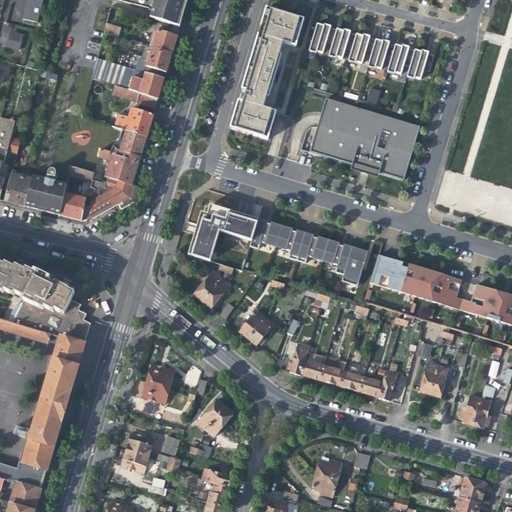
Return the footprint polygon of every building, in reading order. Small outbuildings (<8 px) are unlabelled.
[(42,0),(27,0),(23,16),(38,20),(42,0)] [(154,0),(150,18),(173,26),(179,27),(185,8),(159,0),(154,0)] [(303,20),(266,9),(258,36),(262,37),(258,49),(254,48),(241,90),(245,92),(242,103),(238,102),(230,129),(267,140),(275,113),(262,109),(266,98),(268,99),(281,56),(279,55),(282,44),(295,48),(303,20)] [(106,24),(104,34),(114,37),(117,28),(106,24)] [(316,52),(322,54),(325,44),(329,29),(330,27),(324,25),(323,27),(316,24),(309,50),(316,52)] [(173,26),(170,35),(176,37),(179,27),(173,26)] [(10,28),(6,46),(18,49),(23,32),(10,28)] [(332,29),(329,29),(325,44),(331,46),(336,31),(332,29)] [(335,58),(341,59),(344,49),(349,34),(350,32),(344,30),(343,32),(336,30),(336,31),(331,46),(328,56),(335,58)] [(157,31),(154,42),(152,48),(171,54),(176,37),(170,35),(157,31)] [(352,35),(349,34),(344,49),(351,51),(355,36),(352,35)] [(355,63),(361,64),(364,54),(368,39),(369,37),(363,35),(363,37),(356,35),(355,36),(351,51),(348,61),(355,63)] [(370,40),(368,39),(364,54),(370,56),(375,41),(370,40)] [(374,68),(380,70),(384,60),(388,45),(389,43),(383,41),(382,42),(375,40),(375,41),(370,56),(367,66),(374,68)] [(390,45),(388,45),(384,60),(390,62),(394,47),(390,45)] [(394,73),(400,75),(403,65),(408,50),(408,48),(402,46),(402,48),(395,45),(394,47),(390,62),(387,71),(394,73)] [(145,46),(138,71),(164,79),(171,54),(152,48),(149,48),(145,46)] [(410,51),(408,50),(403,65),(409,67),(414,52),(410,51)] [(414,79),(420,81),(423,70),(427,55),(428,53),(422,51),(421,53),(414,51),(414,52),(409,67),(407,77),(414,79)] [(431,56),(427,55),(423,70),(429,72),(433,57),(431,56)] [(92,79),(116,87),(140,94),(158,100),(164,79),(138,71),(97,59),(95,69),(92,79)] [(113,96),(137,103),(140,94),(116,87),(113,96)] [(366,101),(375,104),(379,92),(370,89),(366,101)] [(158,100),(140,94),(137,103),(155,109),(158,100)] [(326,99),(310,153),(356,166),(379,173),(403,180),(419,126),(326,99)] [(114,128),(122,131),(146,138),(153,116),(134,110),(132,110),(129,119),(118,115),(114,128)] [(0,190),(3,181),(0,179),(0,168),(1,163),(2,164),(3,160),(1,160),(12,118),(1,115),(0,119),(0,190)] [(119,152),(140,159),(146,138),(122,131),(119,140),(123,141),(119,152)] [(16,155),(19,140),(13,138),(8,153),(16,155)] [(112,147),(119,152),(123,141),(119,140),(116,141),(114,141),(112,147)] [(110,162),(106,178),(132,186),(138,165),(117,159),(109,156),(110,152),(100,149),(98,158),(110,162)] [(138,165),(140,159),(119,152),(117,159),(138,165)] [(68,174),(91,184),(93,175),(70,165),(68,174)] [(379,173),(356,166),(355,171),(363,173),(377,178),(379,173)] [(47,170),(46,176),(53,178),(55,173),(53,170),(50,170),(47,170)] [(11,172),(3,201),(23,206),(30,180),(14,176),(15,172),(11,172)] [(128,198),(132,186),(106,178),(93,175),(91,184),(90,188),(94,190),(92,201),(89,220),(128,198)] [(31,176),(30,180),(23,206),(58,215),(63,193),(65,185),(52,182),(45,180),(31,176)] [(85,199),(63,193),(58,215),(83,221),(85,199)] [(357,258),(359,252),(342,247),(342,248),(341,251),(338,250),(311,241),(312,239),(312,238),(295,233),(295,234),(294,236),(264,227),(265,225),(265,224),(210,207),(207,215),(203,214),(199,227),(203,228),(200,237),(196,236),(190,256),(197,259),(203,261),(210,263),(220,232),(251,241),(250,247),(258,250),(260,243),(290,252),(288,259),(305,264),(307,257),(337,267),(335,273),(343,276),(341,282),(357,287),(365,260),(357,258)] [(52,222),(39,218),(37,222),(50,227),(52,222)] [(267,226),(265,225),(264,227),(294,236),(295,234),(293,233),(290,233),(291,231),(270,225),(269,226),(267,226)] [(314,240),(312,239),(311,241),(338,250),(341,251),(342,248),(338,247),(338,245),(317,239),(317,240),(314,240)] [(359,252),(357,258),(365,260),(367,253),(362,252),(359,251),(359,252)] [(378,255),(369,283),(511,326),(511,295),(502,293),(484,287),(476,285),(472,299),(473,299),(472,303),(455,298),(456,294),(457,294),(461,281),(455,279),(434,272),(419,268),(378,255)] [(200,274),(203,261),(197,259),(193,272),(200,274)] [(79,265),(66,261),(64,265),(77,270),(79,265)] [(48,316),(57,285),(56,288),(54,290),(43,283),(46,278),(36,272),(35,274),(24,269),(22,271),(13,266),(12,268),(3,264),(2,266),(0,264),(0,288),(8,293),(9,291),(21,298),(19,303),(15,303),(4,321),(41,332),(45,322),(48,316)] [(198,298),(202,302),(221,279),(213,273),(194,295),(198,298)] [(229,285),(221,279),(202,302),(207,306),(210,308),(229,285)] [(45,322),(41,332),(49,334),(60,337),(84,344),(89,326),(82,322),(85,316),(77,311),(79,307),(70,301),(73,295),(57,285),(48,316),(56,321),(53,327),(45,322)] [(219,317),(224,321),(233,309),(227,305),(219,317)] [(239,333),(247,339),(265,318),(256,312),(246,325),(243,322),(241,325),(239,327),(242,330),(239,333)] [(273,325),(265,318),(247,339),(255,346),(258,343),(261,345),(263,342),(265,340),(262,338),(273,325)] [(0,328),(46,342),(49,334),(41,332),(4,321),(0,319),(0,328)] [(287,334),(293,337),(299,325),(293,322),(287,334)] [(23,459),(47,467),(84,344),(60,337),(23,459)] [(433,344),(419,341),(415,355),(429,359),(433,344)] [(471,341),(467,355),(474,357),(478,343),(471,341)] [(299,376),(300,375),(306,353),(307,349),(297,346),(292,363),(289,363),(288,366),(287,369),(290,370),(289,373),(299,376)] [(311,378),(319,381),(324,366),(326,359),(306,353),(300,375),(311,378)] [(464,367),(467,355),(461,353),(457,365),(464,367)] [(495,378),(500,362),(492,360),(488,376),(495,378)] [(418,391),(429,394),(437,366),(427,363),(423,376),(418,391)] [(151,365),(146,381),(168,388),(173,372),(163,369),(151,365)] [(333,368),(324,366),(319,381),(329,383),(339,386),(343,372),(333,369),(333,368)] [(447,369),(437,366),(429,394),(439,398),(444,382),(447,369)] [(386,371),(382,383),(378,398),(377,399),(388,402),(389,398),(393,399),(394,395),(395,393),(391,392),(396,374),(386,371)] [(353,375),(343,372),(339,386),(347,389),(358,392),(363,377),(354,374),(353,375)] [(372,379),(363,377),(358,392),(367,394),(378,398),(382,383),(372,380),(372,379)] [(163,405),(168,388),(146,381),(144,389),(141,398),(163,405)] [(196,395),(202,397),(206,383),(199,381),(196,395)] [(483,387),(480,399),(489,402),(491,403),(495,390),(483,387)] [(462,423),(472,426),(480,399),(469,397),(465,413),(461,412),(460,415),(459,418),(463,419),(462,423)] [(485,418),(489,402),(480,399),(472,426),(482,429),(483,425),(486,426),(487,423),(488,419),(485,418)] [(198,424),(205,431),(225,408),(216,401),(198,424)] [(232,414),(225,408),(205,431),(213,437),(232,414)] [(128,441),(125,451),(147,458),(152,441),(130,434),(128,441)] [(166,437),(163,444),(176,449),(178,441),(166,437)] [(203,437),(200,445),(212,449),(215,441),(203,437)] [(163,445),(161,452),(173,456),(175,449),(163,445)] [(143,474),(147,458),(125,451),(122,460),(120,467),(143,474)] [(354,466),(360,468),(363,454),(357,453),(354,466)] [(369,456),(363,454),(360,468),(366,469),(369,456)] [(159,455),(157,461),(168,464),(169,458),(159,455)] [(47,467),(23,459),(19,473),(0,467),(0,479),(3,480),(16,484),(7,511),(33,511),(34,510),(47,467)] [(319,460),(315,474),(336,480),(341,464),(329,461),(328,463),(319,460)] [(156,467),(166,470),(168,464),(157,461),(156,467)] [(201,480),(214,484),(228,488),(229,481),(231,477),(227,476),(228,472),(221,470),(220,474),(204,469),(201,480)] [(331,496),(336,480),(315,474),(311,488),(320,491),(319,493),(331,496)] [(422,477),(420,484),(434,487),(436,480),(422,477)] [(463,478),(461,487),(482,494),(483,493),(485,484),(472,480),(463,478)] [(210,493),(207,502),(222,507),(225,496),(228,488),(214,484),(211,494),(210,493)] [(405,485),(403,493),(401,500),(407,502),(411,487),(405,485)] [(150,486),(149,493),(161,495),(163,488),(150,486)] [(481,497),(482,494),(461,487),(458,498),(479,503),(481,497)] [(283,492),(282,498),(295,502),(296,496),(283,492)] [(316,496),(314,502),(326,506),(328,500),(316,496)] [(448,506),(455,508),(467,511),(476,511),(478,509),(479,503),(458,498),(457,501),(450,500),(448,506)] [(261,510),(260,511),(284,511),(286,508),(263,501),(261,510)] [(221,511),(222,507),(207,502),(204,511),(221,511)] [(107,511),(106,511),(130,511),(131,509),(110,503),(107,511)]
